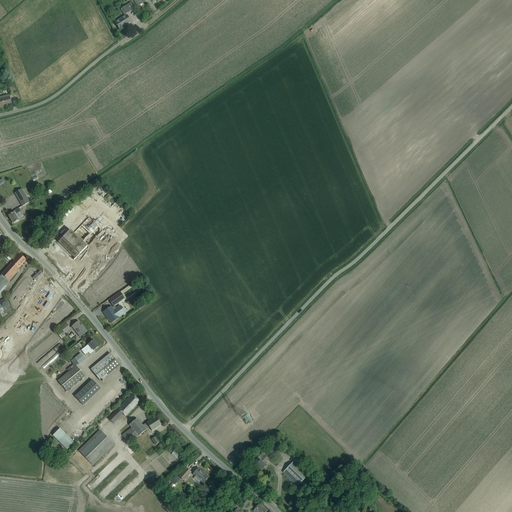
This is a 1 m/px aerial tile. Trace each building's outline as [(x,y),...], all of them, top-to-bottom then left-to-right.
[(131,2),(120,9),(124,15),(129,12),(129,11),(134,7),(131,2)] [(131,22),(128,17),(127,15),(115,23),(118,27),(120,31),(125,28),(123,26),(131,22)] [(0,107),(11,104),(10,99),(9,95),(0,97),(0,107)] [(22,206),(29,202),(22,189),(15,193),(22,206)] [(18,208),(18,209),(14,211),(14,212),(8,216),(13,224),(19,220),(18,218),(22,215),(18,208)] [(70,230),(60,240),(57,244),(80,266),(93,252),(87,247),(102,231),(89,218),(81,226),(89,234),(82,241),(70,230)] [(20,254),(16,258),(12,263),(0,276),(0,293),(6,287),(5,286),(20,269),(19,268),(26,260),(20,254)] [(125,298),(120,292),(109,300),(113,306),(125,298)] [(0,312),(0,313),(4,311),(5,313),(11,310),(5,299),(0,301),(0,312)] [(111,307),(107,309),(103,312),(111,323),(125,313),(120,306),(116,309),(114,306),(112,308),(111,307)] [(78,321),(74,325),(72,326),(80,337),(87,332),(81,325),(82,325),(81,324),(81,325),(78,321)] [(70,328),(66,324),(61,328),(64,333),(70,328)] [(93,341),(89,344),(88,344),(88,345),(86,346),(81,350),(85,355),(88,352),(90,355),(94,351),(93,351),(98,347),(93,341)] [(110,353),(106,357),(91,369),(98,379),(114,366),(117,363),(110,353)] [(85,359),(80,354),(74,358),(79,364),(85,359)] [(76,366),(58,381),(66,391),(84,376),(76,366)] [(93,379),(76,395),(85,404),(102,388),(93,379)] [(132,394),(128,397),(107,418),(113,424),(123,414),(125,416),(136,405),(140,402),(132,394)] [(143,425),(146,430),(149,427),(152,431),(157,427),(161,425),(156,417),(152,420),(143,425)] [(146,430),(143,425),(137,419),(133,422),(131,424),(133,426),(123,434),(122,435),(129,444),(131,443),(146,430)] [(71,448),(78,441),(64,426),(56,434),(71,448)] [(114,445),(99,430),(78,451),(93,466),(114,445)] [(282,446),(276,441),(269,450),(275,455),(282,446)] [(256,465),(256,466),(262,471),(266,466),(263,463),(268,458),(264,455),(262,453),(259,456),(262,458),(260,460),(259,462),(256,465)] [(283,472),(297,486),(309,475),(294,461),(283,472)] [(186,468),(183,472),(179,476),(183,480),(191,472),(186,468)] [(209,477),(198,468),(193,475),(203,484),(204,482),(209,477)] [(242,509),(243,508),(249,501),(245,498),(239,506),(242,509)]
